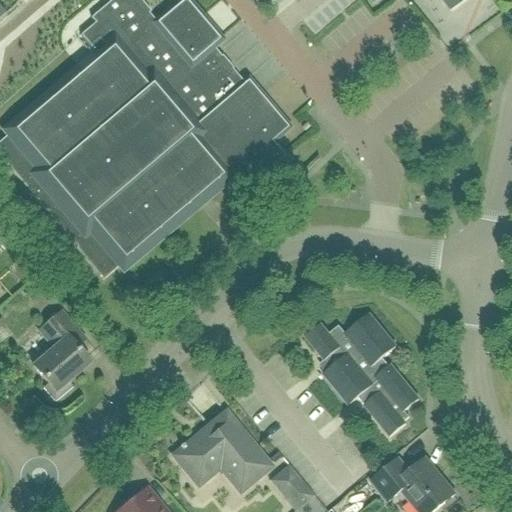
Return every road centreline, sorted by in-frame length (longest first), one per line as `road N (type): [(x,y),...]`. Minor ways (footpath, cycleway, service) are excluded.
road 1 (residential): [(383,248),(385,169),(236,0)]
road 2 (tertiary): [(210,319),(45,485)]
road 3 (residential): [(344,487),(210,319)]
road 4 (tertiary): [(511,465),(486,420),(475,370),(484,263)]
road 5 (tertiary): [(383,248),(322,243),(276,253),(210,319)]
road 6 (tertiary): [(484,263),(511,130)]
